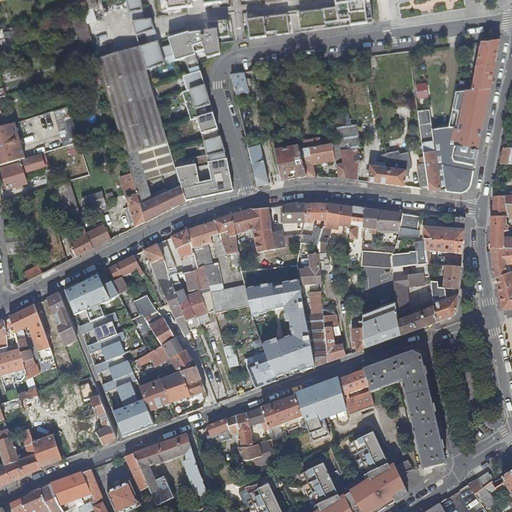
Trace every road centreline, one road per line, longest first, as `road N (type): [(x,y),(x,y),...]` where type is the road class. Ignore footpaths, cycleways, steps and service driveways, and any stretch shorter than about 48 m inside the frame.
road 1 (tertiary): [(0,501),(113,449),(426,339)]
road 2 (residential): [(251,198),(217,84),(227,60),(511,20)]
road 3 (tertiary): [(251,198),(167,220),(2,304)]
road 4 (tertiary): [(482,207),(324,189),(251,198)]
road 5 (tertiary): [(482,207),(511,54)]
road 6 (residential): [(426,339),(456,478)]
